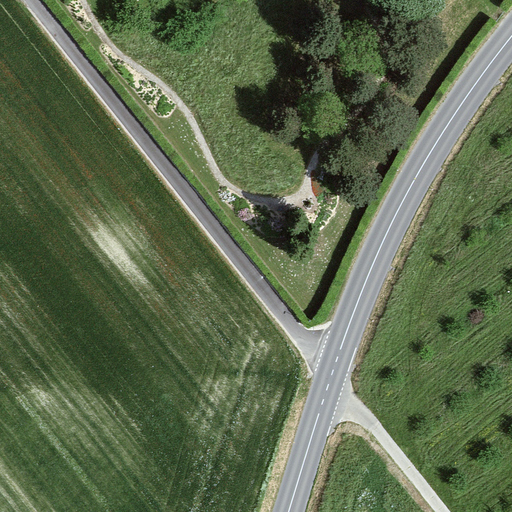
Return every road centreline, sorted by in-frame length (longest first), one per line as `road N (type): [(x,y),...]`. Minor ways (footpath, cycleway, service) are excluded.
road 1 (secondary): [(293,511),(334,377),(396,219),(451,123),(511,40)]
road 2 (track): [(441,511),(334,377)]
